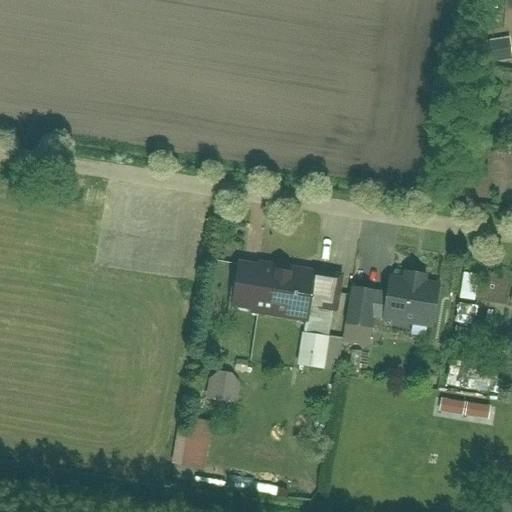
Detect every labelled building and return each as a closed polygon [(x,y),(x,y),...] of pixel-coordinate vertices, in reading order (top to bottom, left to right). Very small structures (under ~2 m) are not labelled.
[(230,312),(304,324),(313,272),(239,260),(230,312)] [(476,299),(478,273),(463,272),(461,298),(476,299)] [(389,277),(381,324),(431,332),(439,286),(428,284),(428,278),(405,275),(404,280),(389,277)] [(345,343),(371,346),(375,315),(382,316),(385,289),(351,285),(345,343)] [(300,367),(327,367),(328,334),(301,333),(300,367)] [(329,337),(328,369),(340,370),(342,337),(329,337)] [(207,397),(237,403),(243,376),(213,370),(207,397)] [(441,398),(440,412),(464,414),(465,400),(441,398)] [(467,401),(465,415),(489,419),(491,405),(467,401)] [(172,464),(206,470),(214,425),(180,419),(172,464)] [(491,511),(511,511),(511,465),(500,464),(491,511)]
